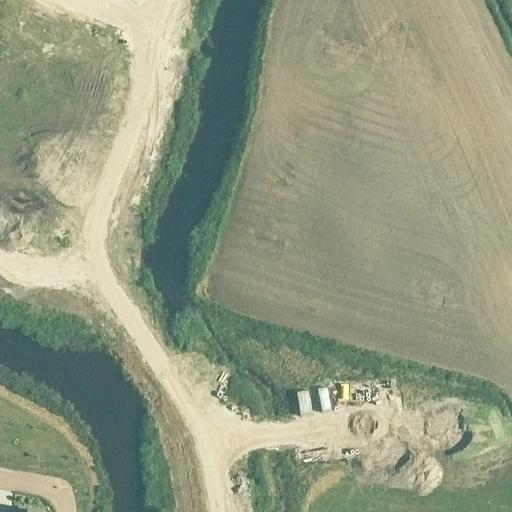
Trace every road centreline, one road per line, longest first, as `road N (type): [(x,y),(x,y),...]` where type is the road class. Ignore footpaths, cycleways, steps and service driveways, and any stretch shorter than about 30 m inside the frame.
road 1 (residential): [(150,27),(134,121),(83,262),(25,276),(0,262)]
road 2 (track): [(219,511),(194,421),(83,262)]
